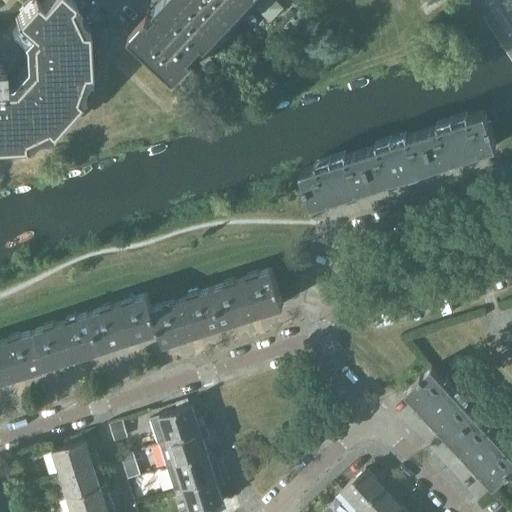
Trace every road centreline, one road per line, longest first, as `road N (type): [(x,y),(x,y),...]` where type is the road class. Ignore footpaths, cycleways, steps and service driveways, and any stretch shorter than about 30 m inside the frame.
road 1 (residential): [(335,317),(477,268),(503,244),(487,201),(473,197),(357,233),(339,277)]
road 2 (residential): [(251,511),(203,372)]
road 3 (residential): [(461,511),(372,417)]
road 4 (residential): [(277,503),(372,417)]
